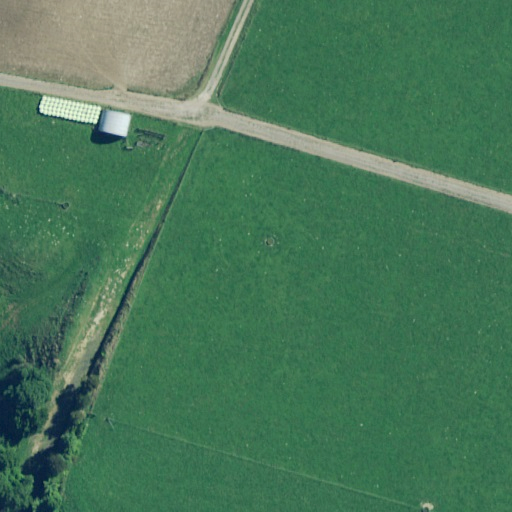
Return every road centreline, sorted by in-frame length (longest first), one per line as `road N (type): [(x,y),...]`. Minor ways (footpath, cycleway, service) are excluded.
road 1 (track): [(0,80),(191,113),(511,204)]
road 2 (track): [(251,0),(191,113)]
